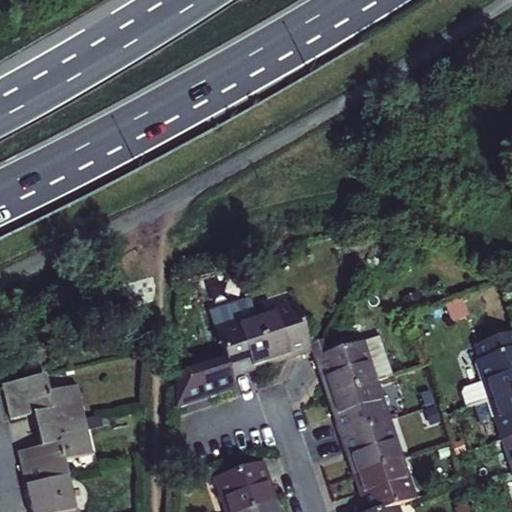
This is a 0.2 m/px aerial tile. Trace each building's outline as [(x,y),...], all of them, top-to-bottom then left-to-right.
[(236,382),(252,377),(250,371),(273,363),(259,322),(254,304),(218,316),(222,329),(219,330),(236,382)] [(282,315),(259,322),(273,363),(295,356),(297,362),(314,356),(328,351),(325,344),(310,348),(297,304),(280,310),(282,315)] [(282,315),(280,310),(258,317),(259,322),(282,315)] [(496,401),(511,395),(511,322),(471,334),(476,349),(473,350),(483,381),(467,388),(464,394),(469,410),(496,401)] [(335,400),(394,380),(380,341),(331,357),(328,351),(314,356),(320,375),(325,373),(335,400)] [(295,356),(273,363),(275,369),(287,365),(297,362),(295,356)] [(255,376),(275,369),(273,363),(250,371),(252,377),(255,376)] [(322,383),(329,402),(335,400),(325,373),(320,375),(322,383)] [(39,433),(88,422),(80,388),(51,395),(47,377),(5,386),(13,422),(35,417),(39,433)] [(380,407),(386,405),(380,385),(373,387),(380,407)] [(373,387),(335,400),(342,420),(335,422),(341,440),(392,423),(386,405),(380,407),(373,387)] [(498,426),(503,442),(511,438),(511,395),(496,401),(504,424),(498,426)] [(342,420),(335,400),(329,402),(334,418),(335,422),(342,420)] [(504,424),(496,401),(490,403),(498,426),(504,424)] [(95,457),(88,422),(39,433),(43,449),(20,454),(27,488),(69,479),(66,464),(95,457)] [(352,453),(360,476),(400,462),(393,440),(397,438),(392,423),(341,440),(346,455),(352,453)] [(400,462),(405,461),(397,438),(393,440),(400,462)] [(511,438),(503,442),(508,460),(511,459),(511,438)] [(352,453),(346,455),(348,460),(354,478),(360,476),(352,453)] [(407,484),(413,483),(405,461),(400,462),(407,484)] [(400,462),(360,476),(367,498),(361,501),(365,511),(384,511),(399,507),(418,501),(413,483),(407,484),(400,462)] [(231,511),(259,511),(275,507),(266,484),(272,482),(265,465),(215,482),(220,499),(227,497),(231,511)] [(354,478),(359,496),(361,501),(367,498),(360,476),(354,478)] [(75,511),(69,479),(27,488),(31,511),(75,511)] [(273,486),(272,482),(266,484),(275,507),(280,505),(273,486)] [(231,511),(227,497),(220,499),(224,511),(231,511)]
